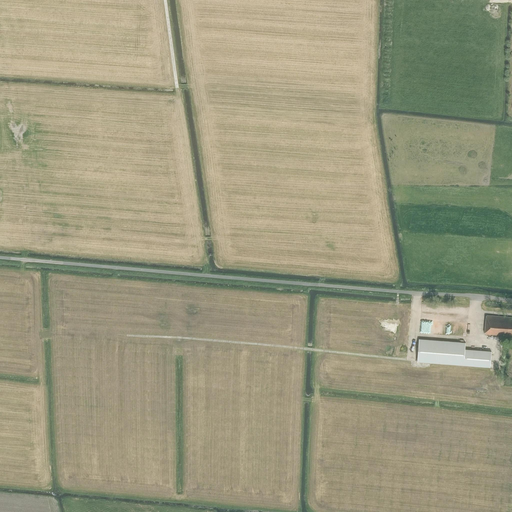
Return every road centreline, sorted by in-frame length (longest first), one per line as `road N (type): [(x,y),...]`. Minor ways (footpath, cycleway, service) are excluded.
road 1 (unclassified): [(511,300),(0,257)]
road 2 (track): [(412,360),(126,335)]
